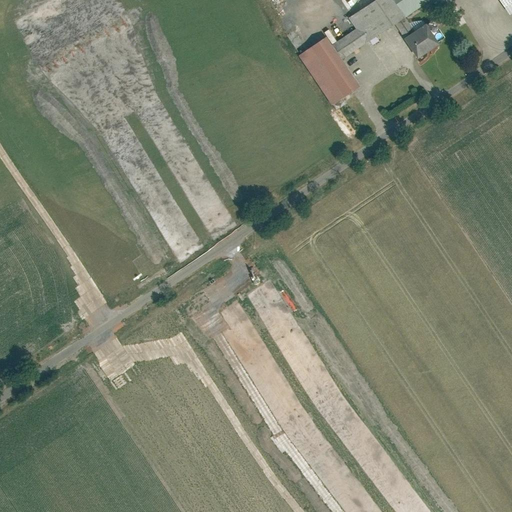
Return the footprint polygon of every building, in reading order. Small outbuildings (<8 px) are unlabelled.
[(408,14),(398,0),(374,0),(348,18),(355,28),(333,43),(342,57),(395,21),(406,38),(419,30),(408,14)] [(398,0),(408,14),(430,0),(398,0)] [(511,0),(498,0),(508,14),(511,11),(511,0)] [(332,105),(361,85),(342,57),(333,43),(326,34),(309,45),(294,23),(283,31),(332,105)] [(419,30),(406,38),(421,58),(441,46),(426,24),(419,30)]
